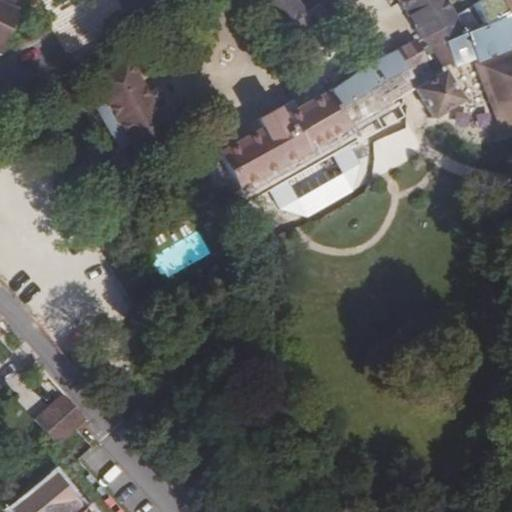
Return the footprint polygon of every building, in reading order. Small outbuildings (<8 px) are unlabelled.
[(0,0),(0,46),(16,11),(4,5),(6,0),(0,0)] [(256,0),(269,17),(284,43),(308,31),(297,11),(300,9),(293,0),(256,0)] [(453,15),(443,0),(398,0),(400,3),(421,39),(432,48),(464,34),(477,28),(464,8),(453,15)] [(511,0),(459,0),(464,8),(477,28),(511,13),(511,0)] [(441,62),(445,67),(455,62),(457,67),(475,59),(511,134),(511,133),(511,13),(477,28),(464,34),(469,45),(439,58),(441,62)] [(464,34),(432,48),(439,58),(469,45),(464,34)] [(394,54),(410,79),(431,68),(415,42),(394,54)] [(394,54),(393,52),(377,60),(402,97),(417,88),(414,84),(410,79),(394,54)] [(128,56),(94,76),(101,89),(134,148),(141,161),(176,142),(156,106),(164,101),(157,87),(148,92),(128,56)] [(402,97),(377,60),(367,65),(328,93),(217,155),(236,189),(230,193),(239,208),(309,169),(328,158),(350,146),(342,130),(372,113),(394,101),(402,97)] [(431,68),(410,79),(414,84),(417,88),(435,114),(464,97),(445,67),(441,62),(431,68)] [(134,148),(101,89),(91,94),(89,107),(115,151),(124,154),(134,148)] [(405,119),(394,101),(372,113),(380,126),(388,127),(392,126),(405,119)] [(328,158),(309,169),(311,173),(320,175),(328,171),(331,162),(328,158)] [(211,204),(194,174),(172,186),(189,216),(211,204)] [(303,196),(271,211),(281,230),(312,215),(303,196)] [(63,395),(34,421),(56,444),(84,418),(63,395)]
